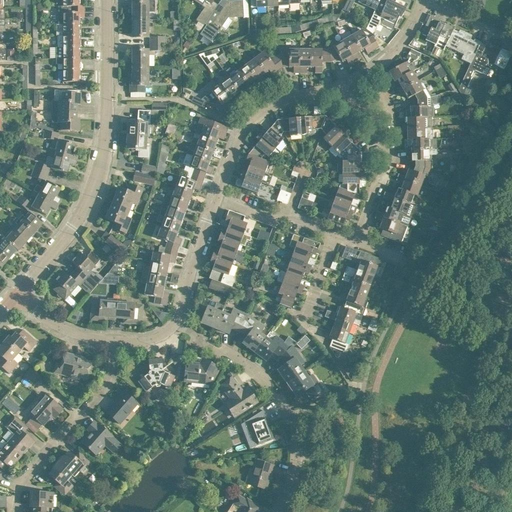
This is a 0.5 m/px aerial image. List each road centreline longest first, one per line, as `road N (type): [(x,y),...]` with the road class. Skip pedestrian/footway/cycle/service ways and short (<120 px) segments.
road 1 (unclassified): [(17,293),(72,226),(95,183),(105,144),(106,0)]
road 2 (residential): [(275,511),(294,470),(293,423),(253,369),(176,323)]
road 3 (residential): [(116,340),(103,391),(23,479),(13,511)]
road 4 (residential): [(216,200),(256,116),(343,87)]
road 5 (residential): [(357,242),(387,158),(343,87)]
road 6 (residential): [(176,323),(216,200)]
road 7 (residential): [(334,237),(285,214),(272,220),(216,200)]
road 8 (residential): [(343,87),(390,55),(425,0)]
